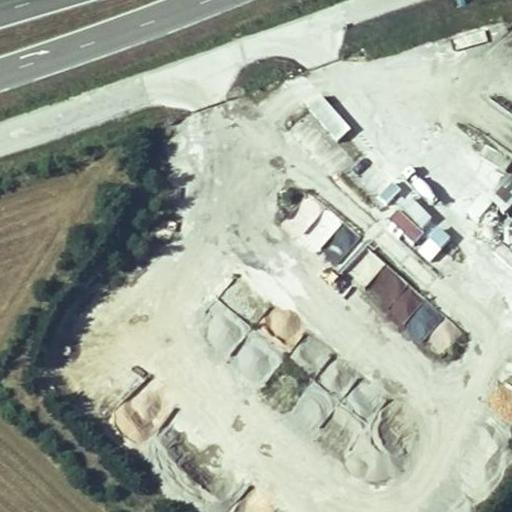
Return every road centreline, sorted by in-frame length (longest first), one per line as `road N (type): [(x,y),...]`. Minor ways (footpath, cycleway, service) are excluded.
road 1 (unclassified): [(379,0),(0,128)]
road 2 (primary): [(0,75),(216,0)]
